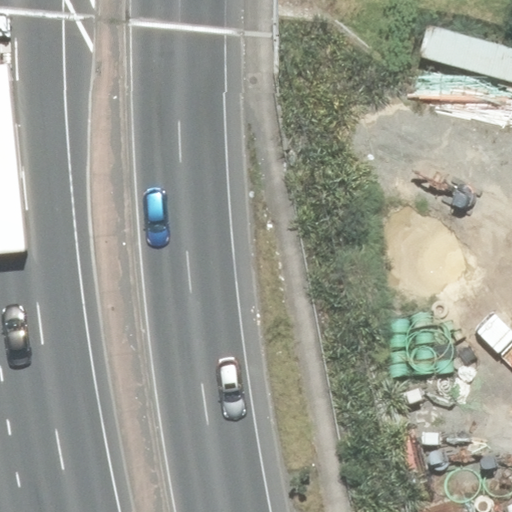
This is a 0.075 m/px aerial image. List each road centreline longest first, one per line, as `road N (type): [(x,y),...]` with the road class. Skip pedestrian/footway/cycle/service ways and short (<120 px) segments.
road 1 (primary): [(177,0),(208,434),(227,511)]
road 2 (primary): [(10,343),(8,0)]
road 3 (primary): [(45,511),(10,343)]
